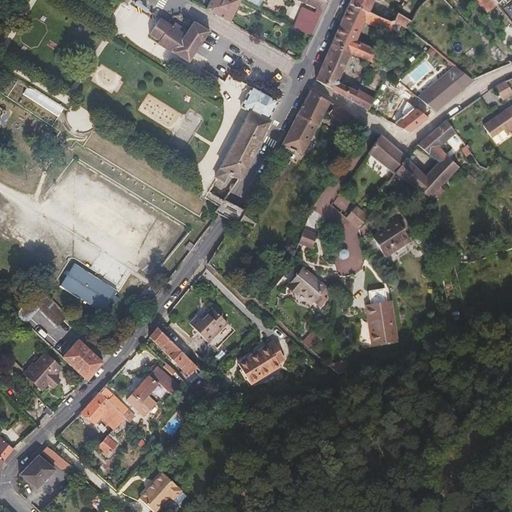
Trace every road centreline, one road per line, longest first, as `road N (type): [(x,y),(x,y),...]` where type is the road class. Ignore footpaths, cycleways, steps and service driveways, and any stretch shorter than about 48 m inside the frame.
road 1 (residential): [(303,79),(248,184),(172,293),(7,471),(4,490)]
road 2 (residential): [(303,79),(165,0)]
